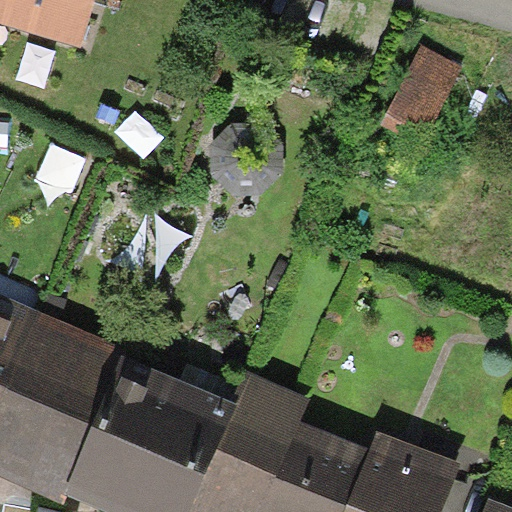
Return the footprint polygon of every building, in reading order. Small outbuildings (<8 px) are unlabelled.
[(0,0),(0,27),(81,52),(97,0),(0,0)] [(422,50),(386,119),(427,140),(463,72),(422,50)] [(261,124),(232,126),(210,145),(212,176),(236,197),(264,195),(282,175),(282,147),(261,124)] [(0,414),(42,316),(0,297),(0,414)] [(127,352),(42,316),(0,414),(0,478),(61,504),(65,495),(122,362),(127,352)] [(231,409),(122,362),(65,495),(101,511),(195,511),(238,412),(231,409)] [(311,402),(246,375),(231,409),(238,412),(195,511),(264,511),(302,425),(311,402)] [(372,455),(302,425),(264,511),(440,511),(458,465),(378,436),(372,455)] [(511,511),(511,510),(489,502),(484,511),(511,511)]
